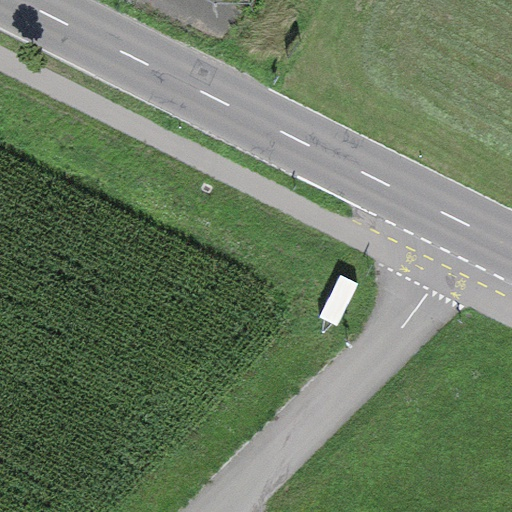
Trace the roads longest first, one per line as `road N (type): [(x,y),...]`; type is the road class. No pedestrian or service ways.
road 1 (primary): [(16,0),(469,227)]
road 2 (residential): [(221,511),(375,358),(433,291),(469,227)]
